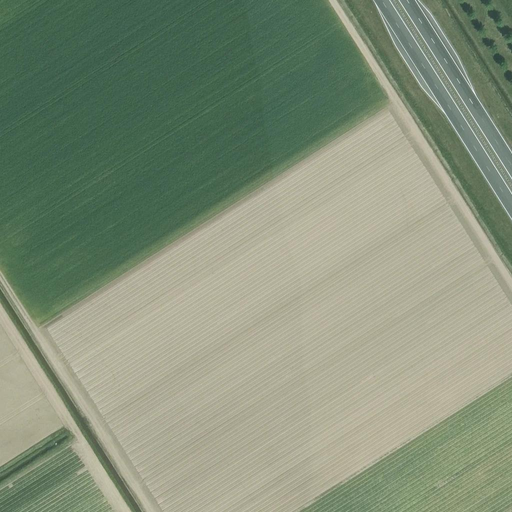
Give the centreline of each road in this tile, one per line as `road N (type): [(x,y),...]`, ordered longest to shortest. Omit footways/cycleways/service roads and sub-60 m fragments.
road 1 (trunk): [(380,0),(511,208)]
road 2 (trunk): [(511,166),(406,0)]
